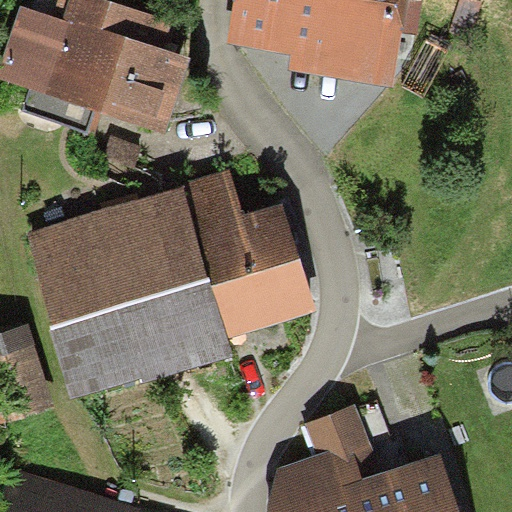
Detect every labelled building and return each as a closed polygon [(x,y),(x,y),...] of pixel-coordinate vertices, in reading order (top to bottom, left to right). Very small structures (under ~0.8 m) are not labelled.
[(24,11),(1,80),(31,90),(24,109),(83,129),(89,112),(162,136),(187,63),(168,57),(177,29),(91,0),(75,0),(67,25),(24,11)] [(292,74),(391,90),(405,0),(236,0),(228,49),(294,60),(292,74)] [(180,184),(183,193),(232,343),(316,316),(291,237),(281,207),(248,218),(231,168),(180,184)] [(232,343),(183,193),(25,238),(74,403),(238,359),(232,343)] [(32,325),(0,335),(0,426),(59,407),(32,325)] [(456,511),(439,459),(384,477),(362,411),(306,429),(316,457),(277,470),(268,511),(456,511)] [(133,511),(134,511),(10,473),(0,502),(0,511),(133,511)]
